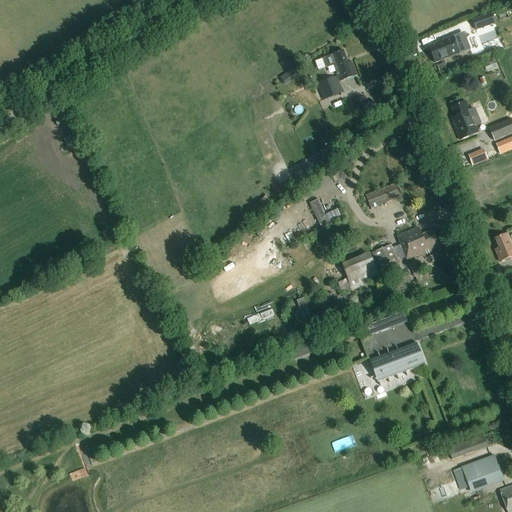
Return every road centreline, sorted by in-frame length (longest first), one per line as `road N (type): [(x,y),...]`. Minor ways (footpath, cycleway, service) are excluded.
road 1 (tertiary): [(511,356),(377,0)]
road 2 (tertiary): [(0,127),(199,0)]
